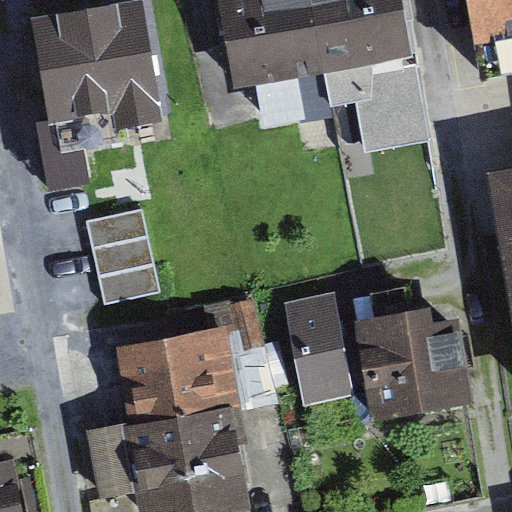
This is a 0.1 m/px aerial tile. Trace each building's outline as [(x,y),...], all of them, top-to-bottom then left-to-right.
[(313,0),(219,0),(237,90),(326,72),(313,0)] [(401,0),(313,0),(326,72),(401,58),(412,56),(401,0)] [(511,0),(466,0),(474,41),(511,34),(511,0)] [(140,5),(34,21),(50,125),(39,126),(49,195),(93,188),(87,151),(115,147),(112,128),(158,121),(150,67),(140,5)] [(401,58),(326,72),(330,108),(357,104),(366,154),(431,143),(417,67),(402,67),(401,58)] [(511,171),(486,177),(511,314),(511,171)] [(144,211),(89,222),(97,264),(106,305),(161,293),(144,211)] [(334,290),(286,300),(307,404),(355,395),(334,290)] [(462,302),(357,315),(370,420),(475,407),(462,302)] [(225,327),(114,347),(128,424),(88,432),(100,500),(137,493),(140,511),(227,511),(249,508),(238,448),(248,446),(225,327)] [(13,461),(0,463),(0,511),(36,511),(30,479),(17,482),(13,461)]
